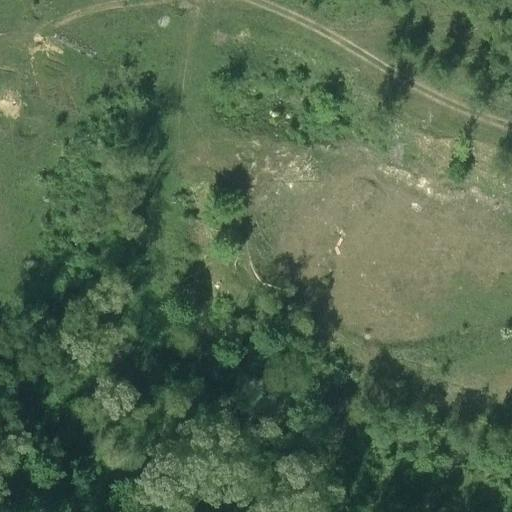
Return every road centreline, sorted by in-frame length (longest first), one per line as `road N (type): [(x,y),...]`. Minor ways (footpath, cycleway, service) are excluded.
road 1 (track): [(511,126),(409,83),(256,0)]
road 2 (track): [(311,27),(511,12)]
